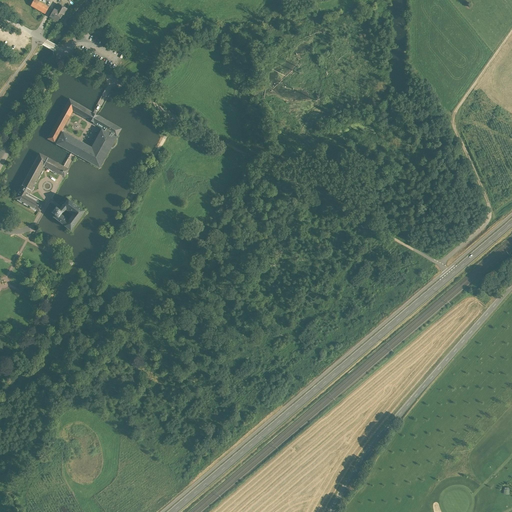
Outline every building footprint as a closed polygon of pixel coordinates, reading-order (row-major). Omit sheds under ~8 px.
[(37,1),(35,0),(33,0),(31,6),(45,14),(49,8),(37,1)] [(66,9),(59,5),(57,9),(56,11),(62,14),(63,15),(66,9)] [(56,11),(54,10),(50,17),(51,18),(53,20),(53,19),(57,21),(62,14),(56,11)] [(102,30),(95,26),(92,31),(99,35),(102,30)] [(121,129),(69,99),(48,139),(55,143),(55,142),(61,132),(72,112),(72,111),(103,129),(116,136),(121,129)] [(116,136),(103,129),(102,131),(115,138),(116,136)] [(102,130),(92,149),(89,147),(63,133),(57,144),(100,168),(110,148),(112,149),(113,148),(114,147),(115,147),(116,145),(117,144),(117,142),(117,141),(117,139),(116,138),(115,138),(102,131),(102,130)] [(8,136),(0,149),(0,159),(12,138),(8,136)] [(63,167),(39,154),(15,198),(40,212),(44,204),(28,195),(44,166),(60,174),(63,167)] [(71,230),(84,212),(84,211),(68,200),(68,199),(68,200),(61,208),(60,210),(56,207),(52,213),(55,215),(54,217),(70,230),(71,230)]
